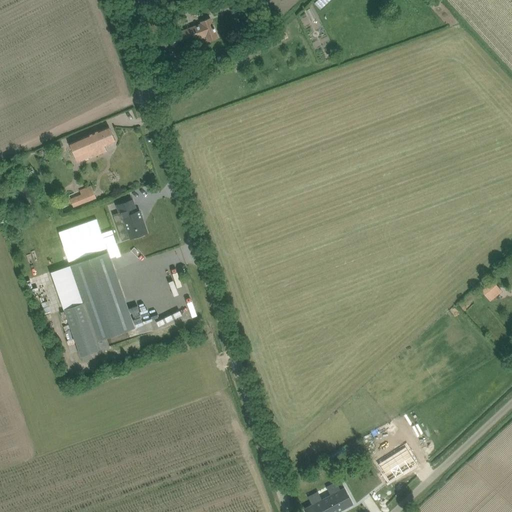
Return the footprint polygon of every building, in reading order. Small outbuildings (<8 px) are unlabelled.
[(230,0),(227,0),(217,5),(213,7),(215,13),(233,5),(230,0)] [(177,20),(166,25),(175,48),(206,36),(208,41),(218,37),(215,30),(216,30),(215,27),(214,27),(210,18),(201,21),(201,23),(179,32),(175,22),(177,21),(177,20)] [(91,158),(98,155),(107,151),(104,145),(115,141),(109,126),(100,130),(69,144),(76,157),(89,152),(91,158)] [(96,198),(91,186),(69,195),(74,207),(96,198)] [(150,207),(146,195),(130,200),(133,208),(135,207),(144,233),(149,232),(149,233),(156,231),(156,229),(160,228),(153,206),(150,207)] [(65,309),(81,356),(91,353),(106,348),(106,349),(110,348),(109,347),(110,346),(107,337),(135,327),(109,252),(71,265),(84,302),(65,309)] [(491,301),(502,291),(493,280),(481,290),(491,301)] [(378,465),(389,482),(417,464),(406,447),(378,465)] [(341,490),(300,511),(339,511),(349,507),(341,490)]
